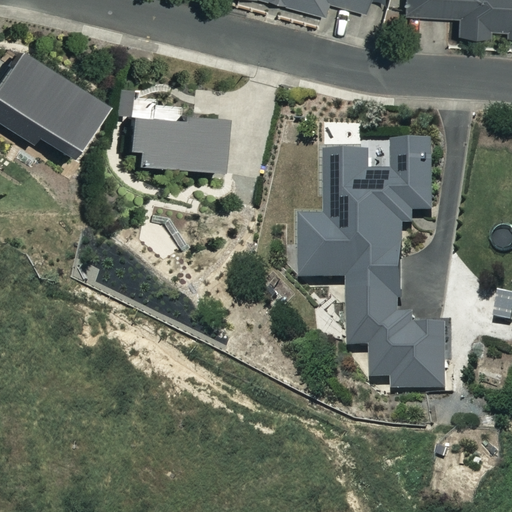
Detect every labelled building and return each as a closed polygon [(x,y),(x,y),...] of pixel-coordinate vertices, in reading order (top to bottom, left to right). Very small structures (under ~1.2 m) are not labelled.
[(266,0),(325,15),(328,2),(365,12),(368,0),(266,0)] [(511,0),(405,0),(405,16),(459,18),(458,40),(487,41),(488,32),(511,32),(511,0)] [(104,105),(16,47),(0,71),(0,124),(32,145),(37,137),(69,158),(104,105)] [(217,173),(220,123),(129,118),(127,153),(138,153),(137,168),(217,173)] [(437,145),(394,144),(392,174),(375,173),(375,155),(329,155),(328,218),(303,217),(303,280),(350,281),(350,349),(371,349),(371,389),(447,390),(448,327),(404,327),(405,231),(419,212),(436,211),(437,145)] [(511,295),(501,294),(497,318),(511,320),(511,295)]
